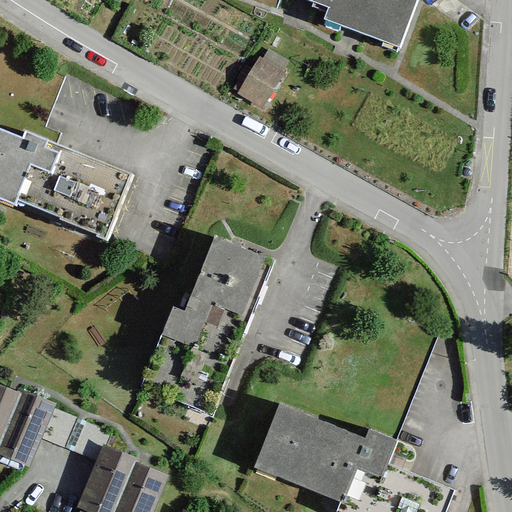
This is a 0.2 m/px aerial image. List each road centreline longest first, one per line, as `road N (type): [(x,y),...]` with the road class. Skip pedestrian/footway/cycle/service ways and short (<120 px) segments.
road 1 (residential): [(476,275),(420,227),(13,0)]
road 2 (residential): [(476,275),(496,165),(508,0)]
road 3 (residential): [(508,511),(476,275)]
